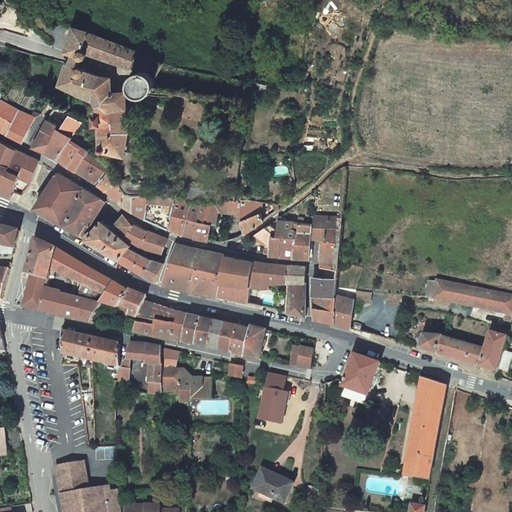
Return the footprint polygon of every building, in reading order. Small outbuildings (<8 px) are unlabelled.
[(74,26),(74,27),(68,42),(69,42),(67,51),(77,54),(77,55),(82,57),(85,58),(88,56),(89,53),(92,54),(128,67),(130,68),(132,68),(136,73),(138,72),(140,71),(142,71),(143,71),(145,71),(147,71),(149,72),(150,73),(151,74),(153,75),(154,76),(155,78),(156,80),(164,62),(138,51),(131,48),(74,26)] [(74,64),(69,62),(67,68),(63,84),(80,92),(97,100),(100,106),(101,113),(97,114),(97,120),(97,123),(101,123),(103,148),(104,149),(103,153),(114,155),(114,151),(125,155),(126,152),(129,137),(129,134),(129,131),(129,106),(127,106),(127,103),(127,92),(114,92),(113,90),(113,83),(112,77),(105,76),(103,76),(88,70),(87,69),(86,67),(83,66),(81,67),(78,65),(79,63),(76,62),(75,61),(75,63),(74,64)] [(156,82),(156,80),(155,78),(154,76),(153,75),(151,74),(150,73),(149,72),(147,71),(145,71),(143,71),(142,71),(140,71),(138,72),(136,73),(135,74),(133,75),(132,78),(130,82),(130,85),(131,88),(131,90),(134,94),(138,97),(140,98),(144,98),(148,97),(150,96),(154,93),(155,91),(156,82)] [(0,103),(0,128),(4,131),(7,125),(11,117),(9,116),(15,107),(7,103),(2,100),(0,103)] [(20,110),(15,107),(9,116),(11,117),(31,127),(32,125),(35,118),(36,117),(20,110)] [(71,116),(62,129),(62,130),(73,136),(76,133),(84,123),(71,116)] [(11,117),(7,125),(9,126),(5,132),(6,133),(9,133),(24,141),(31,127),(11,117)] [(45,125),(44,128),(43,129),(56,134),(48,152),(57,156),(58,157),(59,157),(72,138),(73,136),(62,130),(62,129),(60,128),(62,126),(48,119),(45,125)] [(39,126),(29,144),(34,146),(34,147),(47,152),(48,152),(56,134),(43,129),(44,128),(39,126)] [(89,141),(76,133),(73,136),(72,138),(85,147),(89,141)] [(85,147),(72,138),(59,157),(70,165),(78,170),(90,150),(87,148),(85,147)] [(4,142),(0,151),(0,188),(15,148),(8,144),(4,142)] [(40,161),(29,155),(25,153),(17,149),(15,148),(0,188),(0,190),(13,196),(15,191),(17,186),(19,179),(21,175),(32,181),(40,161)] [(112,165),(90,150),(78,170),(97,183),(112,165)] [(100,189),(102,186),(107,190),(121,179),(115,164),(99,184),(97,186),(100,189)] [(65,224),(86,189),(85,188),(75,183),(63,176),(58,172),(57,173),(46,192),(36,207),(47,214),(60,221),(65,224)] [(21,175),(19,179),(30,185),(32,182),(32,181),(21,175)] [(19,179),(17,186),(26,190),(30,185),(19,179)] [(126,191),(121,179),(107,190),(111,194),(120,203),(126,191)] [(100,198),(86,189),(65,224),(72,228),(86,235),(95,219),(99,212),(101,209),(106,202),(100,198)] [(127,194),(126,191),(120,203),(125,207),(129,209),(133,211),(133,195),(127,194)] [(133,195),(133,211),(135,213),(141,216),(142,217),(146,218),(149,196),(133,195)] [(175,199),(149,196),(146,218),(148,219),(154,222),(159,223),(170,228),(175,199)] [(175,199),(170,228),(175,230),(176,226),(182,228),(184,228),(182,233),(184,234),(186,219),(190,200),(175,199)] [(190,200),(186,219),(198,221),(212,224),(213,221),(214,213),(215,211),(217,199),(215,199),(201,202),(190,200)] [(229,200),(217,199),(215,211),(228,213),(229,200)] [(229,200),(228,213),(242,214),(242,220),(246,233),(256,226),(264,220),(261,213),(260,210),(261,210),(262,203),(243,202),(237,201),(237,200),(229,200)] [(134,222),(125,214),(116,225),(126,235),(136,241),(143,245),(148,231),(142,228),(134,222)] [(259,237),(267,243),(267,246),(266,253),(271,254),(273,254),(281,255),(282,235),(294,236),(295,222),(287,221),(287,218),(284,217),(282,216),(281,216),(280,216),(279,217),(278,218),(278,219),(278,220),(279,220),(278,229),(271,224),(256,234),(252,237),(257,241),(258,239),(259,237)] [(340,242),(342,217),(316,216),(316,221),(316,229),(315,237),(320,237),(324,237),(323,241),(340,242)] [(108,224),(102,219),(87,238),(102,247),(120,258),(121,258),(130,247),(133,244),(123,236),(114,229),(108,224)] [(198,221),(186,219),(184,234),(186,234),(194,237),(194,238),(195,238),(198,221)] [(198,221),(195,238),(199,239),(199,238),(202,238),(202,240),(209,241),(209,240),(212,224),(198,221)] [(298,222),(295,222),(294,236),(296,236),(295,257),(299,257),(309,257),(310,249),(313,249),(313,245),(310,244),(310,241),(311,235),(311,224),(304,223),(298,222)] [(0,245),(8,247),(16,249),(20,231),(0,225),(0,245)] [(168,239),(148,231),(143,245),(147,247),(162,252),(168,239)] [(282,235),(281,255),(281,256),(286,256),(295,257),(296,236),(294,236),(282,235)] [(259,237),(258,239),(267,246),(267,243),(259,237)] [(52,269),(57,249),(36,239),(27,274),(32,275),(49,280),(52,269)] [(339,260),(340,242),(323,241),(323,254),(322,259),(339,260)] [(190,246),(177,243),(170,263),(164,284),(181,288),(191,290),(192,290),(196,266),(199,248),(190,246)] [(16,249),(8,247),(6,255),(14,255),(14,254),(16,249)] [(130,247),(121,258),(125,261),(145,273),(147,274),(154,259),(130,247)] [(212,251),(199,248),(196,266),(223,272),(226,254),(212,251)] [(57,249),(52,269),(107,295),(115,282),(104,276),(72,257),(59,250),(57,249)] [(226,255),(226,254),(223,272),(219,296),(237,300),(249,303),(251,286),(254,260),(236,256),(226,255)] [(165,262),(154,259),(147,274),(158,281),(165,262)] [(322,259),(321,267),(324,267),(338,269),(338,264),(339,260),(322,259)] [(255,260),(254,260),(251,286),(265,287),(265,285),(271,285),(271,282),(286,281),(288,281),(289,265),(280,265),(267,263),(255,260)] [(289,265),(288,281),(290,282),(307,281),(307,275),(307,266),(297,265),(289,265)] [(223,272),(196,266),(192,290),(209,294),(219,296),(223,272)] [(323,277),(314,277),(314,278),(314,287),(314,294),(337,295),(337,289),(338,269),(324,267),(323,274),(323,277)] [(11,270),(0,268),(0,280),(8,281),(11,270)] [(31,278),(24,307),(40,311),(46,289),(49,280),(32,275),(31,278)] [(26,277),(22,276),(15,302),(18,306),(24,307),(31,278),(26,277)] [(437,282),(434,299),(472,307),(483,309),(496,311),(506,313),(511,314),(511,295),(438,280),(437,282)] [(307,281),(290,282),(289,312),(306,316),(306,299),(307,282),(307,281)] [(437,282),(430,281),(427,297),(434,299),(437,282)] [(128,290),(115,282),(107,295),(102,302),(102,303),(103,303),(119,308),(120,306),(119,306),(129,291),(128,290)] [(53,291),(46,289),(40,311),(47,312),(53,291)] [(119,306),(120,306),(128,309),(131,310),(129,314),(129,316),(128,319),(136,322),(138,317),(145,301),(147,297),(147,296),(133,291),(129,289),(128,290),(129,291),(119,306)] [(337,289),(337,295),(357,299),(360,300),(363,301),(371,303),(372,292),(337,289)] [(73,296),(53,291),(47,312),(66,317),(73,296)] [(337,295),(314,294),(315,300),(316,318),(321,319),(335,322),(337,295)] [(337,295),(335,322),(347,326),(353,309),(358,310),(360,300),(357,299),(337,295)] [(425,297),(402,295),(403,303),(424,303),(425,297)] [(73,296),(66,317),(92,322),(101,304),(102,303),(102,302),(99,301),(98,303),(73,296)] [(147,302),(145,301),(138,317),(139,317),(156,320),(158,320),(159,317),(162,308),(162,307),(147,302)] [(128,309),(120,306),(119,308),(118,313),(129,316),(129,314),(131,310),(128,309)] [(176,312),(162,307),(162,308),(159,317),(158,320),(177,323),(180,313),(176,312)] [(180,313),(177,323),(174,340),(184,342),(189,315),(180,313)] [(198,345),(202,318),(189,315),(184,342),(198,345)] [(174,340),(177,323),(158,320),(156,320),(139,317),(137,322),(135,332),(157,337),(174,341),(174,340)] [(209,348),(215,321),(202,318),(198,345),(209,348)] [(221,351),(227,324),(215,321),(209,348),(221,351)] [(232,353),(238,326),(227,324),(221,351),(232,353)] [(247,356),(251,329),(238,326),(232,353),(247,356)] [(267,333),(267,330),(252,326),(251,329),(247,356),(262,360),(267,333)] [(495,327),(494,332),(508,337),(510,331),(495,327)] [(63,331),(63,353),(65,354),(121,366),(121,344),(63,331)] [(444,336),(438,354),(440,354),(480,366),(482,366),(482,367),(499,372),(500,369),(505,351),(509,337),(508,337),(494,332),(491,332),(487,349),(478,346),(472,345),(444,336)] [(421,349),(438,354),(444,336),(425,334),(421,349)] [(148,345),(130,343),(128,358),(132,359),(152,360),(152,364),(151,364),(149,382),(162,383),(163,365),(162,348),(162,347),(150,345),(148,345)] [(302,346),(302,348),(300,361),(299,366),(299,367),(312,369),(315,349),(302,346)] [(300,361),(302,348),(294,347),(291,365),(299,366),(300,361)] [(214,399),(214,378),(193,378),(185,369),(181,373),(177,369),(178,361),(180,351),(176,350),(174,351),(165,348),(165,359),(166,359),(165,370),(166,370),(166,391),(176,391),(181,396),(181,402),(190,402),(193,399),(214,399)] [(511,361),(511,352),(505,351),(500,369),(509,372),(511,361)] [(345,382),(343,388),(370,396),(381,363),(355,354),(346,380),(345,382)] [(132,359),(128,358),(124,363),(123,363),(123,368),(121,375),(119,380),(119,382),(130,383),(132,359)] [(238,377),(243,378),(244,366),(232,364),(230,376),(238,377)] [(285,426),(292,392),(287,391),(290,376),(270,372),(260,421),(285,426)] [(427,379),(424,397),(445,400),(448,386),(427,379)] [(162,383),(149,382),(149,393),(163,394),(162,383)] [(424,397),(422,413),(442,416),(445,400),(424,397)] [(407,476),(431,480),(439,435),(442,416),(422,413),(419,429),(415,428),(408,468),(407,476)] [(5,428),(0,428),(0,456),(8,455),(5,428)] [(122,511),(120,490),(111,492),(106,493),(105,487),(90,490),(85,461),(56,466),(61,495),(63,495),(65,511),(122,511)] [(280,476),(264,469),(256,485),(263,489),(275,494),(274,498),(285,503),(293,486),(278,479),(280,476)] [(275,494),(263,489),(260,496),(272,502),(274,498),(275,494)] [(320,493),(309,491),(308,505),(319,506),(320,493)]
